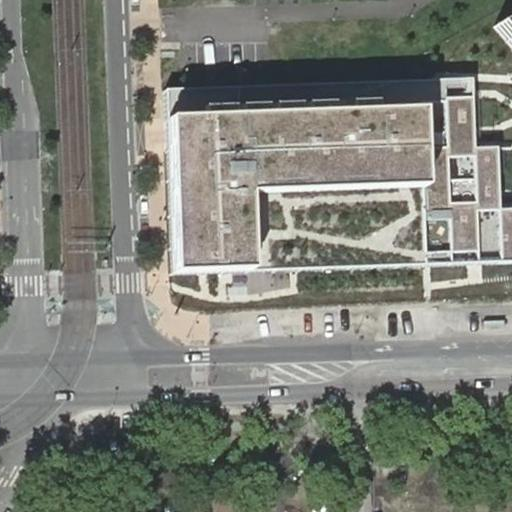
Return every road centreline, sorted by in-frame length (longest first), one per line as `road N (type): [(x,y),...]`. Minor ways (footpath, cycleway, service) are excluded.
road 1 (residential): [(12,0),(31,361)]
road 2 (residential): [(132,358),(116,0)]
road 3 (tertiary): [(97,396),(309,391),(356,371)]
road 4 (tertiary): [(356,371),(309,353),(132,358)]
road 5 (tertiary): [(511,366),(356,371)]
road 6 (residential): [(356,371),(359,511)]
